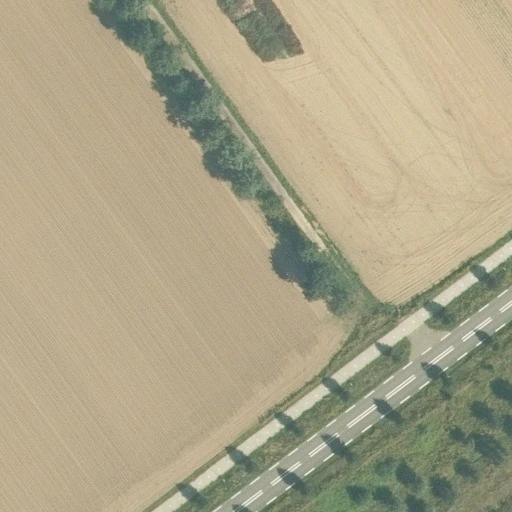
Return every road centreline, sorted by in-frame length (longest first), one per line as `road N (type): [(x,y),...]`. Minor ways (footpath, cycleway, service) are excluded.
road 1 (unclassified): [(330,275),(134,0)]
road 2 (secondary): [(242,511),(511,307)]
